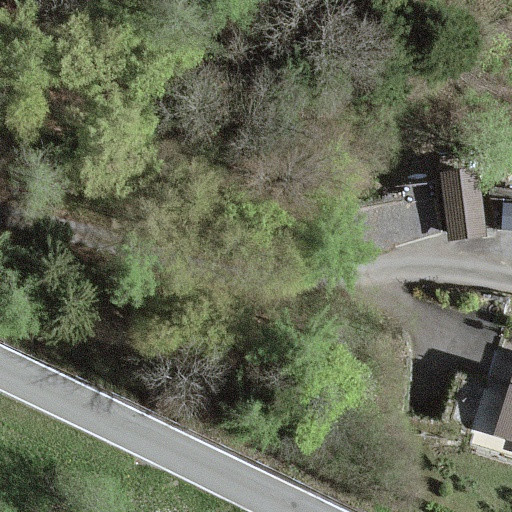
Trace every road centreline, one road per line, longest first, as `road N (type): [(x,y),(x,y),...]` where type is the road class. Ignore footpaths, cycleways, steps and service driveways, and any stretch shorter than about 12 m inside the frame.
road 1 (residential): [(511,280),(402,270),(251,274),(156,257),(0,205)]
road 2 (tertiary): [(0,364),(303,511)]
